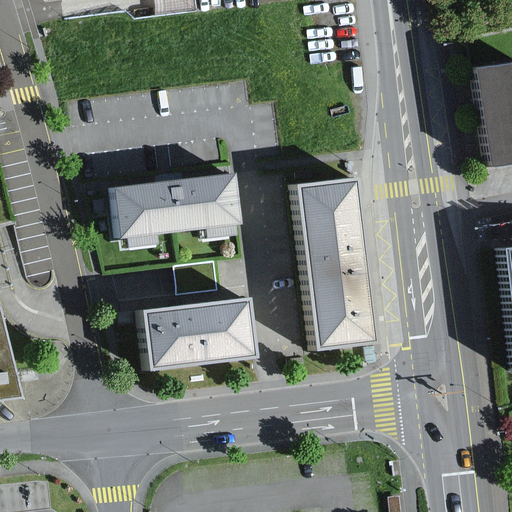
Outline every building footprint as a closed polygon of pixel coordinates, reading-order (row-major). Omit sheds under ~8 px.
[(511,63),(470,69),(482,169),(511,164),(511,63)] [(222,174),(100,189),(105,238),(117,248),(150,248),(146,236),(190,231),(197,238),(224,238),(219,225),(230,226),(222,174)] [(344,177),(285,185),(307,355),(366,348),(344,177)] [(511,372),(511,244),(495,246),(508,373),(511,372)] [(236,300),(129,313),(137,374),(244,361),(236,300)] [(0,331),(0,401),(17,400),(17,394),(0,331)]
